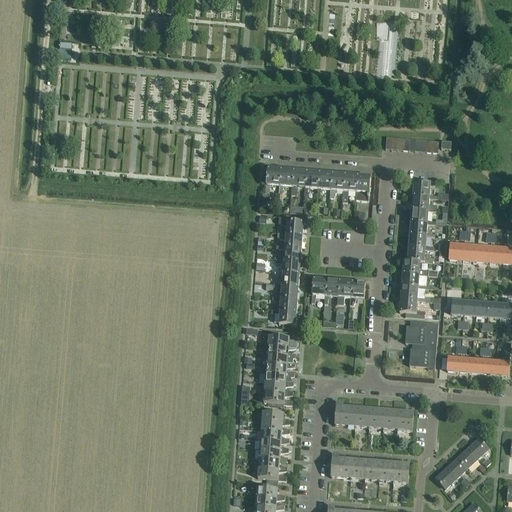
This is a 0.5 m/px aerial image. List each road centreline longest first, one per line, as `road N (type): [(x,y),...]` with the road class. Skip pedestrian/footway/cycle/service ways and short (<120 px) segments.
road 1 (residential): [(369,387),(387,163)]
road 2 (residential): [(312,511),(322,383),(369,387)]
road 3 (residential): [(417,511),(435,394)]
